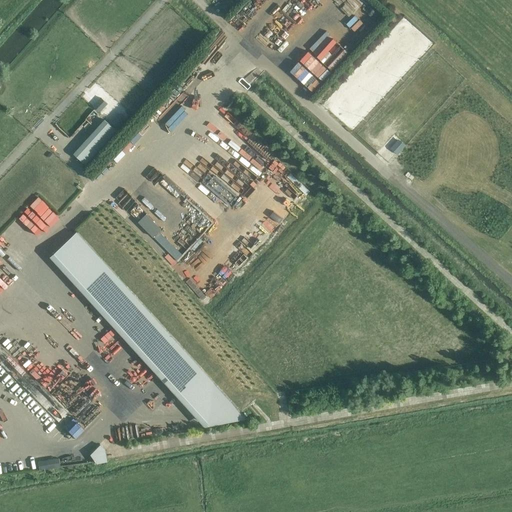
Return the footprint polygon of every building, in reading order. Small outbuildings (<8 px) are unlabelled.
[(358,11),(370,24),(381,15),(369,2),(358,11)] [(342,20),(333,29),(348,43),(356,34),(342,20)] [(327,75),(351,47),(344,41),(342,43),(334,35),(329,40),(333,43),(328,50),(324,46),(319,52),(313,47),(305,55),(327,75)] [(292,65),(303,76),(311,67),(301,56),(292,65)] [(244,77),(239,82),(247,89),(260,73),(248,62),(239,73),(244,77)] [(303,76),(308,80),(316,72),(312,67),(303,76)] [(316,72),(309,81),(316,87),(324,78),(316,72)] [(101,96),(93,105),(101,112),(109,103),(101,96)] [(105,118),(75,152),(85,161),(116,128),(105,118)] [(399,138),(390,147),(397,154),(406,145),(399,138)] [(241,153),(251,163),(248,167),(257,175),(265,166),(246,148),(241,153)] [(228,179),(212,196),(225,209),(242,191),(228,179)] [(33,231),(45,219),(51,226),(60,217),(39,195),(18,216),(33,231)] [(148,212),(139,220),(154,236),(163,227),(148,212)] [(76,232),(53,253),(208,424),(245,418),(241,413),(76,232)] [(177,258),(182,252),(162,233),(157,238),(177,258)] [(195,272),(204,264),(193,253),(184,261),(195,272)] [(112,352),(122,345),(119,341),(109,348),(112,352)] [(23,378),(29,371),(15,361),(10,368),(23,378)] [(138,374),(146,369),(143,365),(135,370),(138,374)] [(74,432),(80,422),(70,416),(63,426),(74,432)] [(99,444),(90,454),(100,464),(110,455),(99,444)] [(39,469),(60,468),(60,458),(38,459),(39,469)]
